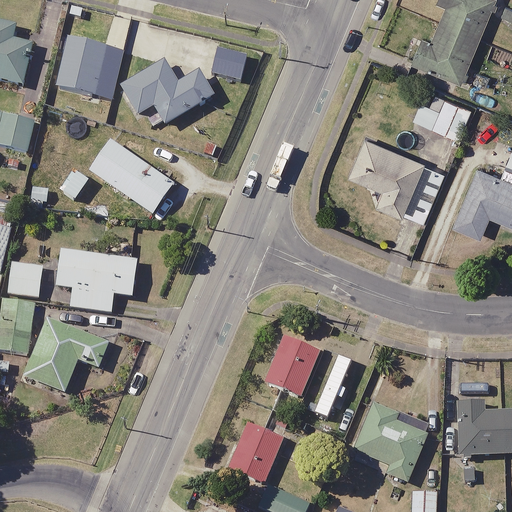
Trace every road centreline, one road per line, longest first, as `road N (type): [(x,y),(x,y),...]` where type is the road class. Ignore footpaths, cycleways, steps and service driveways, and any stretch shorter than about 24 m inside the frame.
road 1 (secondary): [(241,240),(127,511)]
road 2 (residential): [(241,240),(418,309),(511,314)]
road 3 (secondary): [(337,16),(241,240)]
